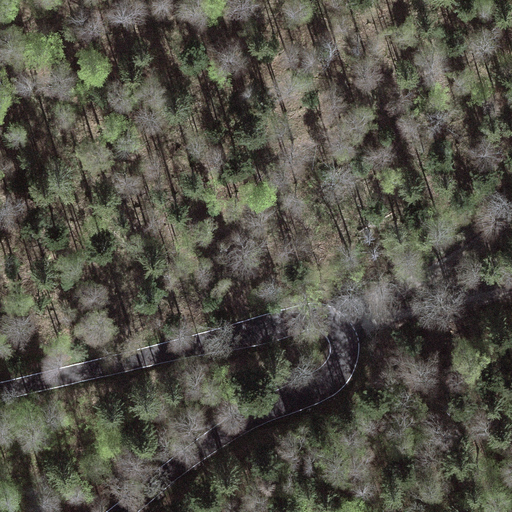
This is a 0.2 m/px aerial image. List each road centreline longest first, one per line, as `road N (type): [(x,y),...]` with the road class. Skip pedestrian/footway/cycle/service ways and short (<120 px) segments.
road 1 (tertiary): [(119,511),(214,439),(325,381),(344,355),(337,326),(303,316),(0,387)]
road 2 (track): [(511,291),(341,332),(511,213)]
